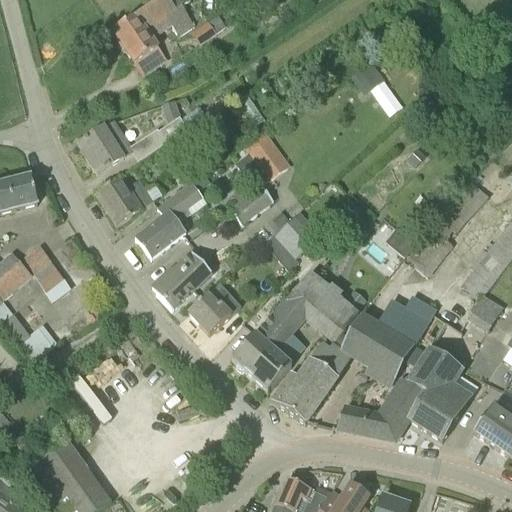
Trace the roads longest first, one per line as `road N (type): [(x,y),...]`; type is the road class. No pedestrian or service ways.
road 1 (residential): [(44,130),(71,202),(145,314),(275,458)]
road 2 (tertiary): [(511,496),(472,477),(330,449),(275,458)]
road 3 (residential): [(44,130),(7,0)]
